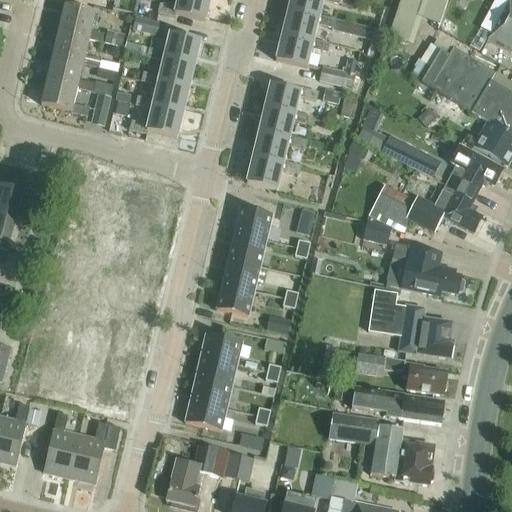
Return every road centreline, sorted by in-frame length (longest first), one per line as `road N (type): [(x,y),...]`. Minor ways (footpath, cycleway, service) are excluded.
road 1 (unclassified): [(126,511),(209,175)]
road 2 (residential): [(209,175),(22,132),(11,92),(33,20)]
road 3 (secondary): [(470,511),(487,383),(511,317)]
road 4 (unclassified): [(209,175),(254,0)]
